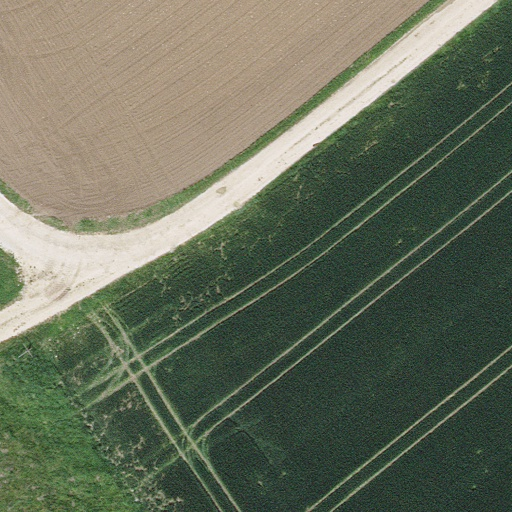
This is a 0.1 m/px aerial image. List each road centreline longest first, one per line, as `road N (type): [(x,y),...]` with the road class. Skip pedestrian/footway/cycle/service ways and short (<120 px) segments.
road 1 (track): [(469,0),(124,253)]
road 2 (track): [(0,324),(124,253)]
road 3 (track): [(124,253),(24,241),(0,217)]
